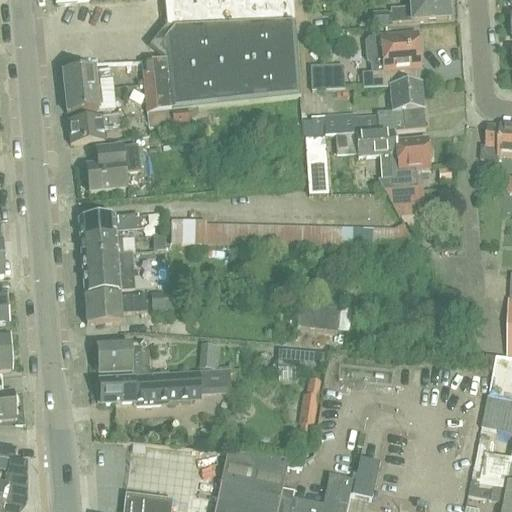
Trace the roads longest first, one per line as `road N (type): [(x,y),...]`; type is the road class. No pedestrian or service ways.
road 1 (residential): [(65,511),(20,0)]
road 2 (residential): [(476,0),(482,95),(489,104),(511,106)]
